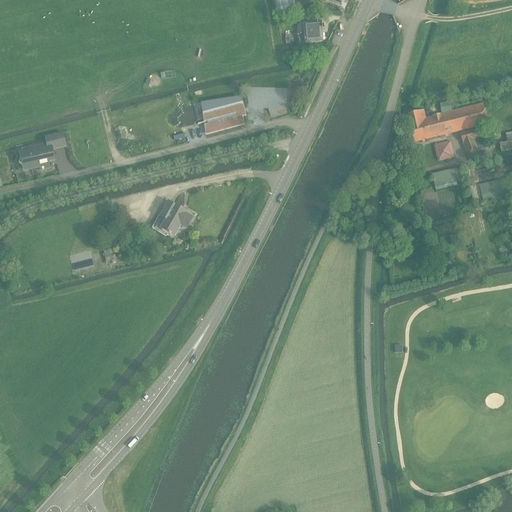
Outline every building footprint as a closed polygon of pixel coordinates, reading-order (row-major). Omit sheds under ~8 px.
[(274,0),(277,13),(296,9),(295,3),(297,0),(274,0)] [(300,0),(299,3),(298,7),(303,9),(305,6),(306,0),(300,0)] [(294,23),(318,21),(317,15),(294,16),(294,23)] [(322,30),(324,29),(323,25),(321,23),(321,22),(320,22),(312,23),(303,24),(304,35),(298,35),(299,44),(304,43),(322,42),(321,32),(322,31),(322,30)] [(240,98),(203,104),(205,122),(207,122),(207,124),(206,125),(207,133),(242,124),(240,117),(244,115),(240,98)] [(483,105),(453,113),(450,102),(440,104),(443,115),(425,120),(423,113),(408,116),(415,143),(488,124),(483,105)] [(478,152),(479,152),(474,139),(482,138),(481,135),(481,136),(478,129),(460,134),(468,158),(479,153),(478,152)] [(168,136),(170,144),(187,140),(185,132),(168,136)] [(507,143),(499,143),(500,150),(500,153),(511,150),(511,132),(505,134),(507,143)] [(29,151),(19,154),(20,159),(19,164),(22,167),(23,171),(39,167),(40,172),(49,169),(48,161),(54,160),(52,151),(65,148),(62,135),(45,139),(46,144),(28,148),(29,151)] [(483,135),(481,135),(482,138),(474,139),(479,152),(487,149),(483,135)] [(434,145),(439,161),(456,157),(451,140),(434,145)] [(456,169),(432,174),(436,191),(457,186),(456,180),(458,179),(456,169)] [(511,178),(511,177),(479,185),(483,203),(511,195),(511,178)] [(168,203),(161,216),(166,220),(160,229),(173,236),(179,225),(186,229),(192,218),(185,214),(186,212),(175,205),(174,206),(168,203)] [(113,233),(104,232),(104,242),(105,242),(113,242),(113,234),(113,233)] [(110,250),(104,251),(106,265),(113,264),(112,262),(115,261),(114,256),(111,256),(110,250)]
